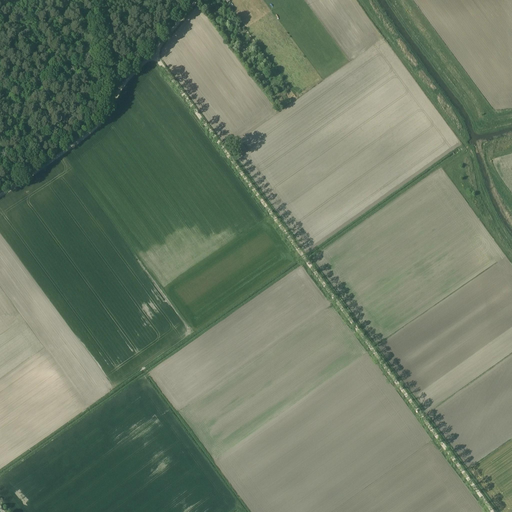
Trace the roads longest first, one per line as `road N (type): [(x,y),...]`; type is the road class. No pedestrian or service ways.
road 1 (unclassified): [(496,511),(160,54),(195,0)]
road 2 (track): [(0,192),(95,127),(160,49)]
